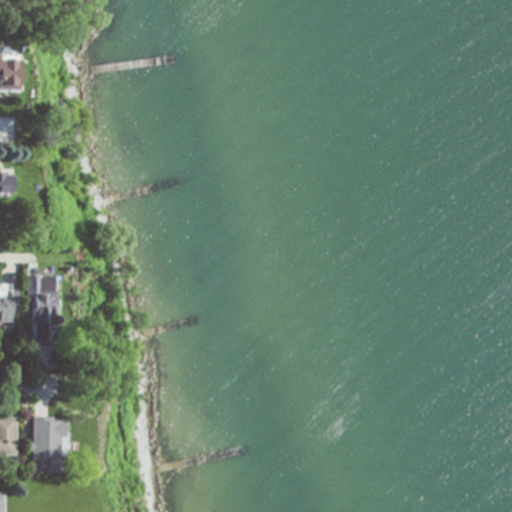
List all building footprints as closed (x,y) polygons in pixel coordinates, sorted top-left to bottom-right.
[(0,90),(16,91),(16,54),(0,53),(0,90)] [(11,171),(0,171),(0,195),(11,196),(11,171)] [(30,302),(30,345),(51,345),(52,275),(24,275),(23,302),(30,302)] [(16,307),(16,291),(0,291),(0,325),(8,326),(8,307),(16,307)] [(0,455),(16,455),(16,417),(0,416),(0,455)] [(29,474),(68,474),(68,454),(61,454),(61,417),(29,417),(29,474)]
